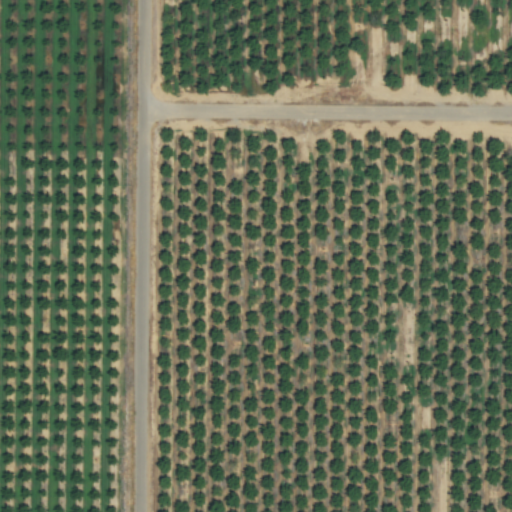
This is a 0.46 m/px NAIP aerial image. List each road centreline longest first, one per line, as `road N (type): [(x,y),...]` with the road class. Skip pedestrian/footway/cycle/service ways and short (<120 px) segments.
road 1 (residential): [(141,0),(134,511)]
road 2 (residential): [(511,112),(141,110)]
